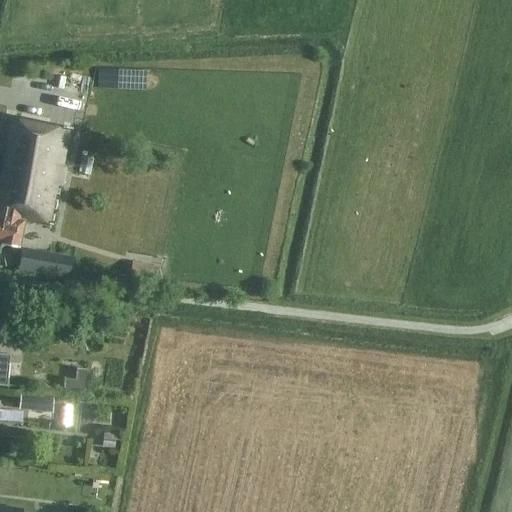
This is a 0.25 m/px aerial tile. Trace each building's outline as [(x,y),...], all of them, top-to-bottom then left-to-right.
[(0,241),(1,242),(1,244),(19,248),(25,220),(53,226),(73,128),(5,114),(0,139),(0,241)] [(25,273),(75,275),(76,262),(26,259),(25,273)] [(130,277),(151,280),(153,264),(132,261),(130,277)] [(0,384),(7,386),(10,354),(0,353),(0,384)] [(20,395),(19,409),(52,412),(53,398),(20,395)] [(115,448),(116,434),(104,432),(102,447),(115,448)] [(0,478),(20,480),(21,467),(0,465),(0,478)]
